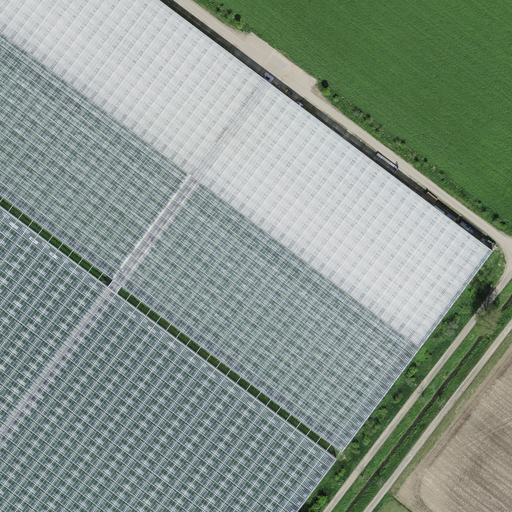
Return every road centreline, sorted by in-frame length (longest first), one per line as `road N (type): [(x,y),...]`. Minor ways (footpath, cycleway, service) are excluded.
road 1 (track): [(183,0),(511,247)]
road 2 (track): [(323,511),(511,266)]
road 3 (track): [(511,328),(370,511)]
